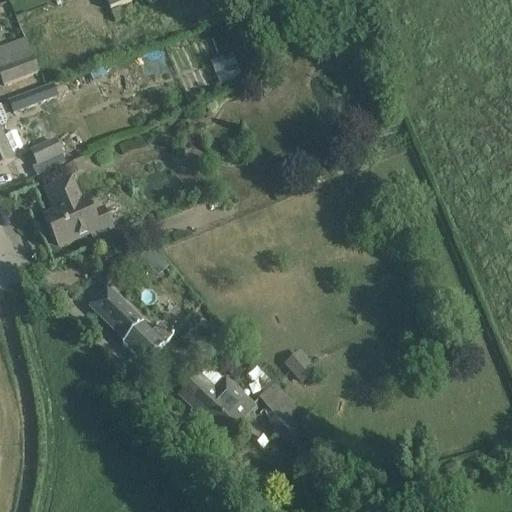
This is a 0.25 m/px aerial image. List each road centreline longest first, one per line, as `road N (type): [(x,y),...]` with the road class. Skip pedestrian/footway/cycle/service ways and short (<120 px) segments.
road 1 (unclassified): [(254,511),(231,508),(142,418),(121,361),(53,289),(1,267)]
road 2 (track): [(0,317),(21,411),(25,511)]
